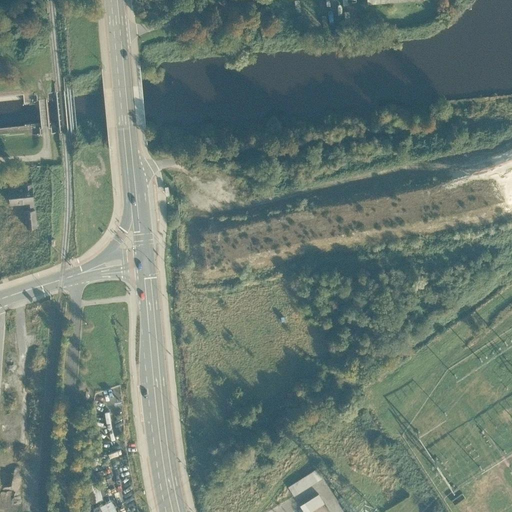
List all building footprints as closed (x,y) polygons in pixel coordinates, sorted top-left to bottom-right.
[(312,0),(314,10),(325,8),(324,0),(312,0)] [(18,185),(7,186),(8,202),(25,200),(29,200),(33,199),(31,181),(18,182),(18,185)] [(26,208),(24,208),(26,226),(35,225),(34,207),(33,208),(32,203),(29,204),(29,200),(25,200),(26,208)] [(288,487),(293,496),(325,477),(319,468),(288,487)] [(300,506),(303,511),(309,511),(325,503),(320,494),(300,506)]
